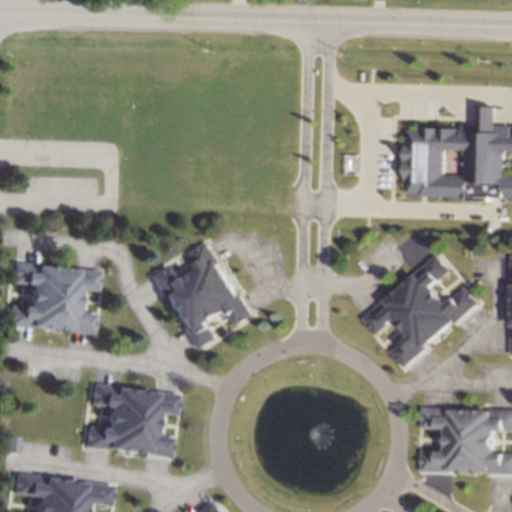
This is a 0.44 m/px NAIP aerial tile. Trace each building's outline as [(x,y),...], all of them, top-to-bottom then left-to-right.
[(410,132),(423,132),(423,129),(457,130),(457,133),(511,134),(511,196),(492,196),(492,201),(470,201),(470,196),(422,195),(422,192),(409,192),(410,179),(406,179),(407,145),(410,145),(410,132)] [(256,323),(241,333),(227,310),(221,314),(223,317),(215,323),(213,320),(207,324),(221,347),(206,356),(191,332),(194,331),(190,325),(188,326),(176,306),(177,305),(174,299),(172,301),(156,275),(170,266),(185,290),(191,286),(189,282),(197,277),(199,280),(205,276),(190,252),(205,242),(220,267),(218,268),(222,275),(223,274),(236,294),(235,295),(238,301),(241,299),(256,323)] [(18,263),(42,267),(41,270),(49,271),(49,270),(74,273),(74,274),(82,275),(83,272),(106,275),(104,295),(81,292),(80,300),(83,300),(82,311),(78,310),(77,318),(100,320),(98,341),(73,339),(74,334),(66,334),(66,336),(40,332),(40,330),(34,329),(33,333),(9,330),(12,310),(35,314),(36,305),(32,305),(34,294),(38,294),(39,286),(16,283),(18,263)] [(405,371),(393,358),(413,340),(408,334),(405,337),(398,330),(401,328),(396,322),(375,341),(364,328),(385,309),(386,311),(391,306),(390,305),(408,289),(409,290),(414,286),(412,284),(434,263),(446,276),(425,295),(430,300),(433,297),(440,305),(437,307),(442,312),(463,293),(475,306),(454,325),(452,323),(447,328),(448,330),(430,346),(429,345),(424,350),(426,352),(405,371)] [(97,388),(120,391),(120,394),(127,395),(128,394),(153,398),(153,399),(160,400),(161,397),(185,399),(183,419),(159,417),(158,424),(162,425),(161,435),(156,435),(156,443),(179,445),(177,465),(152,463),(152,459),(145,458),(144,460),(119,457),(119,455),(112,454),(112,457),(88,454),(90,435),(114,438),(115,430),(111,429),(112,418),(116,418),(117,410),(94,407),(97,388)] [(426,474),(426,456),(453,456),(453,449),(448,449),(449,439),(452,439),(452,432),(425,431),(425,414),(453,414),(453,417),(460,417),(460,415),(484,415),(484,417),(490,417),(490,414),(511,414),(511,431),(492,431),(492,439),(496,439),(496,449),(493,449),(493,456),(511,456),(511,473),(493,473),(493,471),(485,471),(485,472),(461,472),(461,471),(454,471),(454,474),(426,474)] [(9,453),(10,436),(23,437),(21,454),(9,453)] [(114,491),(111,508),(85,504),(84,511),(40,511),(41,506),(44,507),(45,499),(17,495),(19,478),(48,482),(47,485),(55,486),(55,484),(79,487),(79,489),(85,490),(86,487),(114,491)] [(220,511),(211,501),(197,511),(220,511)]
